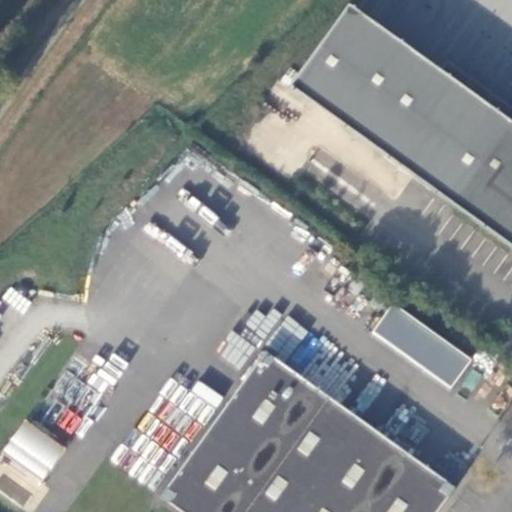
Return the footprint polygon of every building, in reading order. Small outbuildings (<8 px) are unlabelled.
[(511,120),(350,4),(291,85),(511,245),(511,120)] [(353,268),(344,280),(365,295),(374,283),(353,268)] [(450,386),(471,358),(392,301),(394,298),(374,283),(365,295),(385,310),(372,329),(450,386)] [(439,511),(450,498),(442,491),(447,484),(274,359),(269,366),(259,360),(166,488),(174,495),(170,502),(184,511),(439,511)] [(197,380),(190,391),(169,378),(136,430),(180,457),(220,394),(197,380)] [(43,480),(65,448),(24,419),(0,452),(0,453),(9,460),(0,472),(0,489),(22,505),(41,479),(43,480)]
